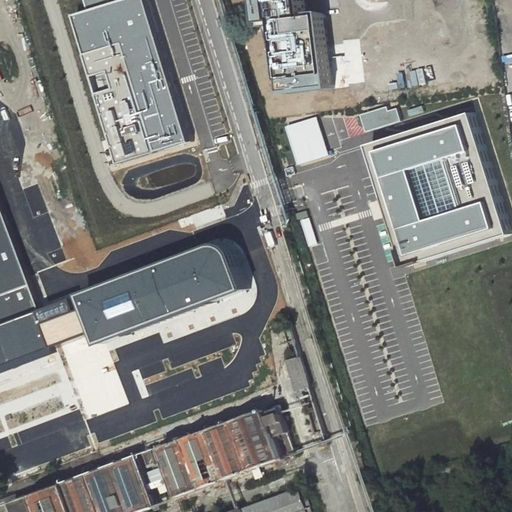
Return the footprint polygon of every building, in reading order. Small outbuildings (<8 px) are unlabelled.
[(306,12),(304,0),(255,0),(258,22),(275,19),(284,94),(332,90),(322,11),(306,12)] [(465,113),(360,145),(394,248),(390,250),(395,267),(402,265),(503,234),(465,113)] [(317,116),(284,126),(295,166),(330,155),(317,116)] [(0,372),(50,354),(34,309),(0,214),(0,372)] [(338,336),(354,332),(325,230),(309,234),(338,336)] [(245,314),(250,309),(254,302),(257,293),(257,286),(252,273),(246,256),(241,247),(233,241),(226,239),(218,241),(72,295),(36,308),(34,309),(50,354),(0,372),(0,439),(14,434),(79,409),(84,421),(130,404),(120,361),(115,349),(159,332),(164,344),(234,318),(245,314)] [(281,327),(291,361),(301,357),(291,324),(281,327)] [(172,500),(286,459),(284,454),(294,450),(288,433),(290,433),(281,409),(270,413),(269,410),(154,452),(172,500)] [(152,468),(146,455),(139,458),(144,471),(152,468)] [(131,461),(8,505),(11,511),(139,511),(148,509),(131,461)] [(238,508),(239,511),(307,511),(306,507),(292,511),(256,511),(254,507),(300,490),(298,486),(238,508)] [(300,490),(254,507),(256,511),(292,511),(306,507),(300,490)]
